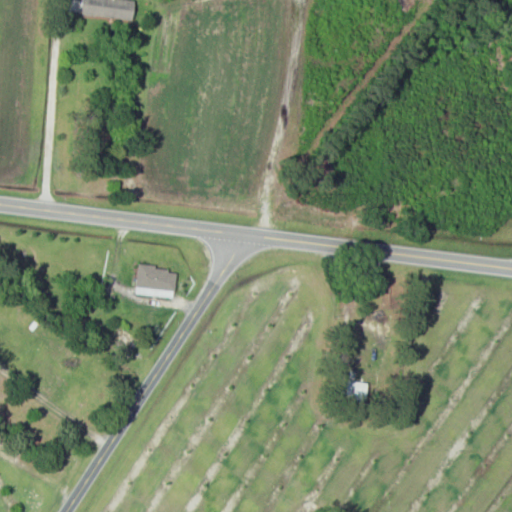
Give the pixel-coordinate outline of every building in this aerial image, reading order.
[(131,19),(132,0),(79,0),(78,15),(131,19)] [(135,294),(173,297),(175,268),(137,266),(135,294)] [(396,335),(397,325),(356,320),(354,330),(396,335)] [(130,357),(140,340),(119,327),(108,344),(130,357)] [(343,401),(365,398),(363,381),(340,384),(343,401)] [(62,463),(53,454),(48,460),(57,468),(62,463)]
